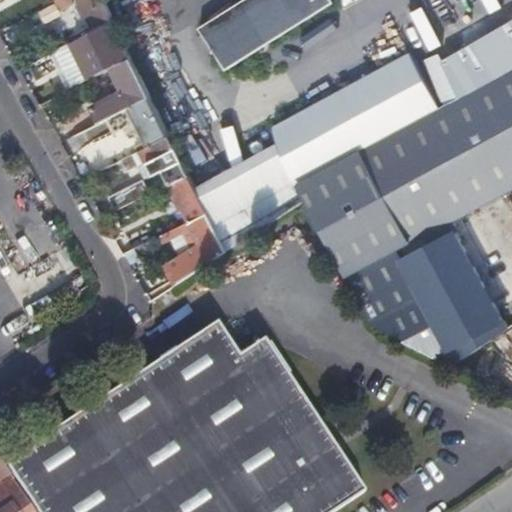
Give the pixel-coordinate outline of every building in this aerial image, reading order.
[(109,0),(83,0),(98,29),(118,18),(109,0)] [(332,0),(246,0),(200,29),(227,71),(335,4),(332,0)] [(118,18),(98,29),(109,50),(116,64),(136,53),(118,18)] [(98,106),(106,122),(136,106),(156,94),(136,53),(116,64),(124,78),(119,81),(125,91),(98,106)] [(286,120),(318,179),(458,97),(444,64),(441,57),(428,63),(439,96),(432,102),(407,53),(286,120)] [(301,189),(313,209),(376,315),(458,362),(511,324),(511,319),(452,229),(402,259),(397,251),(511,179),(511,65),(458,97),(318,179),(301,189)] [(156,94),(136,106),(156,145),(176,133),(172,125),(159,99),(156,94)] [(172,125),(176,133),(191,161),(201,156),(182,120),(172,125)] [(176,133),(156,145),(162,155),(152,161),(158,172),(168,167),(175,180),(195,169),(191,161),(176,133)] [(139,154),(123,163),(130,174),(145,166),(139,154)] [(195,169),(175,180),(193,217),(214,206),(195,169)] [(123,209),(154,192),(147,180),(114,196),(123,209)] [(240,257),(214,206),(193,217),(210,250),(174,274),(185,288),(240,257)] [(222,331),(9,471),(35,511),(354,511),(368,503),(270,351),(243,365),(222,331)] [(35,511),(9,471),(0,457),(0,511),(35,511)]
